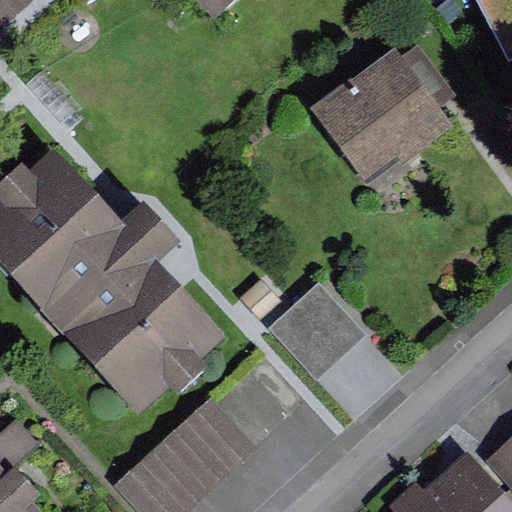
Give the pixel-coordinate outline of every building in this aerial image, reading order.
[(0,0),(0,23),(25,0),(0,0)] [(403,59),(321,118),(383,204),(466,146),(403,59)] [(0,266),(153,428),(240,347),(170,273),(192,252),(154,213),(136,230),(60,149),(0,205),(0,266)] [(325,294),(299,317),(344,365),(369,342),(325,294)] [(299,317),(274,340),(318,388),(344,365),(299,317)] [(189,423),(236,474),(256,454),(210,404),(189,423)] [(168,443),(215,493),(236,474),(189,423),(168,443)] [(147,462),(193,511),(194,511),(197,508),(215,493),(168,443),(147,462)] [(511,448),(495,462),(511,482),(511,448)] [(53,511),(0,456),(0,511),(53,511)] [(511,511),(511,500),(472,458),(413,511),(511,511)] [(126,481),(154,511),(193,511),(147,462),(126,481)]
